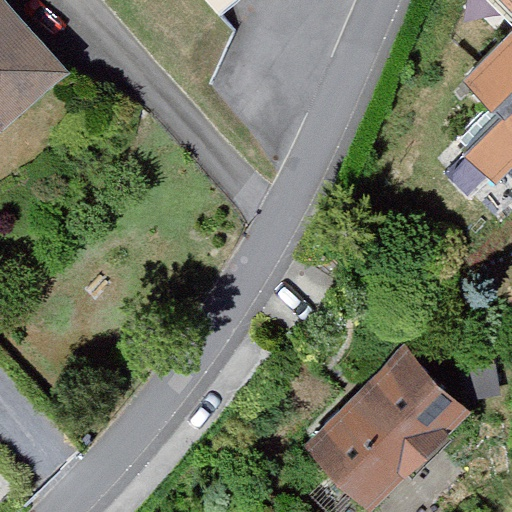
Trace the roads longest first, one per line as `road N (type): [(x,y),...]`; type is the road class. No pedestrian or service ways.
road 1 (residential): [(398,0),(307,194),(211,357),(82,511)]
road 2 (unknown): [(110,0),(307,194)]
